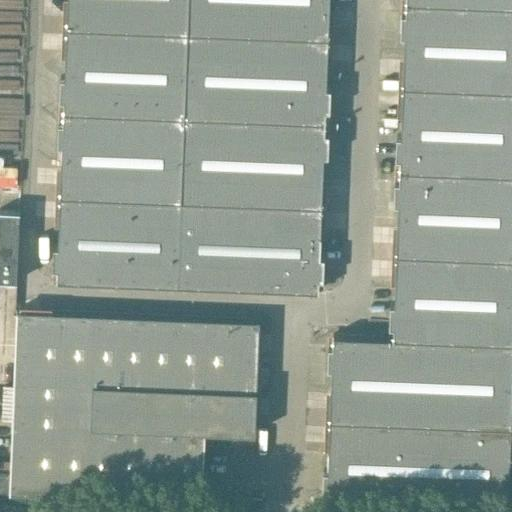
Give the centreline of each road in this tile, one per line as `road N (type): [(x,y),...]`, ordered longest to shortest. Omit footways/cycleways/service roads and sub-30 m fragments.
road 1 (unclassified): [(287,301),(354,303),(364,0)]
road 2 (unclassified): [(36,0),(25,290),(94,293)]
road 3 (unclassified): [(280,511),(287,301)]
road 4 (unclassified): [(94,293),(287,301)]
